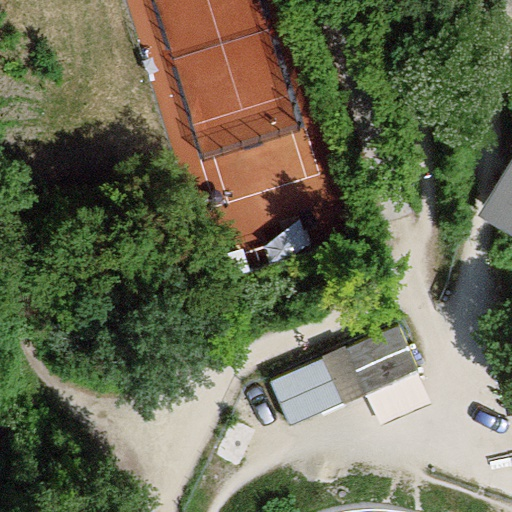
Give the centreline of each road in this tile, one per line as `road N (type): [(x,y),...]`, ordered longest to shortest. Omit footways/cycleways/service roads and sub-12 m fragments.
road 1 (track): [(399,218),(413,249),(408,270),(378,300),(210,367),(148,416)]
road 2 (track): [(467,297),(487,170),(511,170)]
